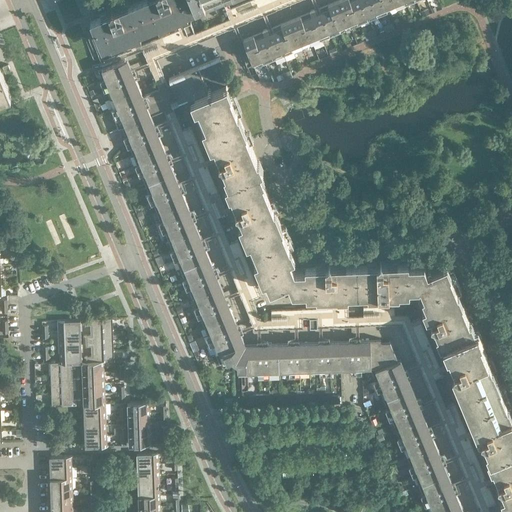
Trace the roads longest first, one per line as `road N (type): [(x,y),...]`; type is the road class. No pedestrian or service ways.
road 1 (unclassified): [(511,392),(480,272),(468,259),(456,249),(426,247),(325,251),(306,235),(282,175)]
road 2 (tertiary): [(16,5),(125,260)]
road 3 (tertiary): [(136,256),(33,0)]
road 4 (residential): [(25,459),(22,306),(125,260)]
road 5 (tertiary): [(125,260),(204,444)]
road 6 (tertiary): [(214,439),(136,256)]
road 7 (unclassified): [(214,439),(245,424),(352,419)]
